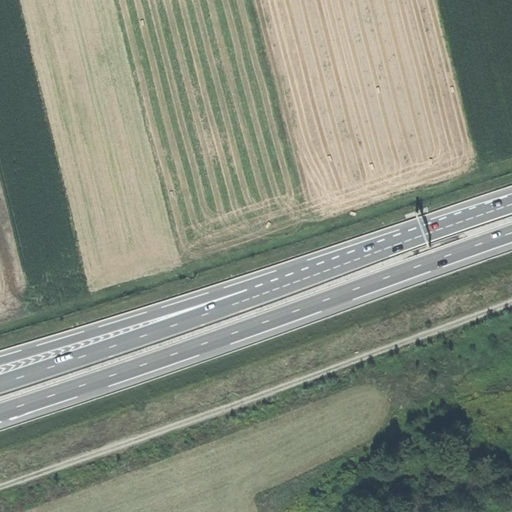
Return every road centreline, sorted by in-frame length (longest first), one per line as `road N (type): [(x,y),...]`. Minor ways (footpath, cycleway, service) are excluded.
road 1 (track): [(0,488),(511,303)]
road 2 (trunk): [(0,412),(511,233)]
road 3 (trunk): [(377,251),(0,383)]
road 4 (trunk): [(377,251),(0,360)]
road 5 (trunk): [(511,204),(377,251)]
